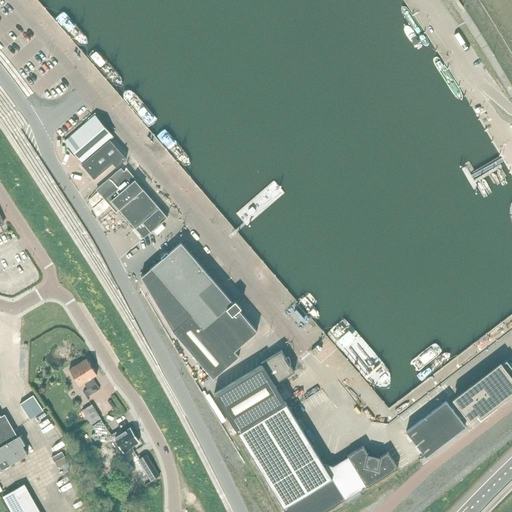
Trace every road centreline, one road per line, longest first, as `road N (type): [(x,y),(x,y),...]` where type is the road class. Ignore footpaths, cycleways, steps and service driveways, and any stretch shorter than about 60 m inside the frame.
road 1 (unclassified): [(241,511),(38,135)]
road 2 (unclassified): [(299,343),(92,92)]
road 3 (unknown): [(303,359),(319,431),(342,440),(403,426),(511,342)]
road 4 (tertiary): [(176,511),(165,451),(69,300),(52,291)]
road 5 (unclassified): [(383,511),(511,405)]
road 6 (unclassified): [(92,92),(12,0)]
